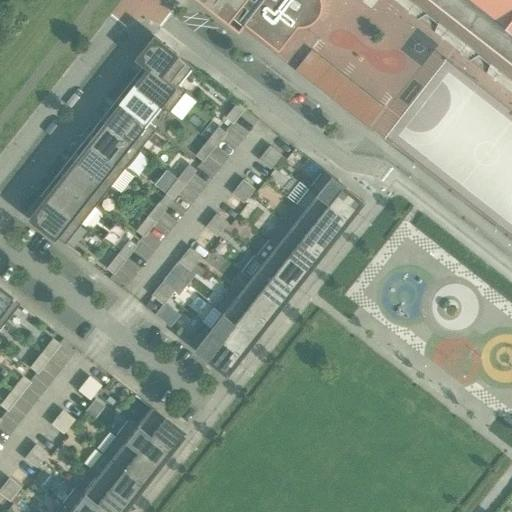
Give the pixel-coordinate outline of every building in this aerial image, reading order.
[(322,0),(205,0),(229,19),(240,27),(245,22),(279,49),(298,25),(303,25),(307,25),(311,23),(314,21),(318,18),(320,14),(322,10),(323,5),(323,0),(322,0)] [(511,0),(408,0),(411,2),(459,40),(464,44),(478,55),(489,64),(511,81),(511,0)] [(178,85),(193,67),(155,36),(139,56),(185,92),(186,92),(178,85)] [(384,106),(311,49),(294,70),(367,127),(384,106)] [(185,92),(139,56),(139,57),(145,61),(130,80),(170,111),(185,92)] [(170,111),(130,80),(116,98),(155,130),(156,129),(148,123),(162,106),(170,112),(170,111)] [(155,130),(116,98),(101,117),(140,149),(155,130)] [(233,122),(244,108),(237,103),(227,117),(233,122)] [(140,149),(101,117),(86,136),(126,168),(140,149)] [(214,146),(225,132),(219,127),(208,141),(214,146)] [(126,168),(86,136),(71,155),(111,186),(126,168)] [(203,160),(214,146),(208,141),(197,155),(203,160)] [(280,154),(270,146),(265,152),(275,160),(280,154)] [(275,160),(265,152),(260,159),(270,167),(275,160)] [(111,186),(71,155),(56,174),(96,205),(111,186)] [(185,183),(195,170),(189,165),(178,178),(185,183)] [(363,201),(323,170),(309,187),(349,218),(363,201)] [(96,205),(56,174),(41,193),(81,224),(96,205)] [(174,197),(185,183),(178,178),(167,192),(174,197)] [(254,188),(243,180),(238,186),(249,194),(254,188)] [(249,194),(238,186),(233,193),(243,201),(249,194)] [(349,218),(309,187),(309,188),(316,194),(304,209),(297,203),(296,204),(335,235),(349,218)] [(81,224),(41,193),(26,212),(65,243),(81,224)] [(155,221),(166,207),(159,202),(148,216),(155,221)] [(335,235),(296,204),(283,221),(322,252),(335,235)] [(227,222),(216,214),(211,220),(222,228),(227,222)] [(144,235),(155,221),(148,216),(138,230),(144,235)] [(222,228),(211,220),(206,226),(217,235),(222,228)] [(322,252),(283,221),(269,238),(308,269),(322,252)] [(308,269),(269,238),(256,255),(295,286),(308,269)] [(125,259),(136,245),(130,240),(119,254),(125,259)] [(200,256),(190,248),(185,254),(195,262),(200,256)] [(114,273),(125,259),(119,254),(108,268),(114,273)] [(195,262),(185,254),(180,260),(190,269),(195,262)] [(295,286),(256,255),(255,256),(263,262),(250,278),(282,303),(295,286)] [(282,303),(250,278),(238,294),(230,288),(229,289),(268,320),(282,303)] [(173,290),(163,282),(158,288),(168,296),(173,290)] [(18,303),(0,288),(0,320),(3,323),(18,303)] [(168,296),(158,288),(153,294),(163,303),(168,296)] [(268,320),(229,289),(216,306),(255,337),(268,320)] [(255,337),(216,306),(215,307),(223,313),(211,328),(203,322),(203,323),(242,354),(255,337)] [(242,354),(203,323),(188,341),(228,372),(242,354)] [(47,358),(58,344),(51,339),(41,353),(47,358)] [(36,371),(47,358),(41,353),(30,366),(36,371)] [(17,395),(28,382),(22,377),(11,390),(17,395)] [(98,385),(88,377),(83,383),(93,391),(98,385)] [(93,391),(83,383),(78,389),(88,398),(93,391)] [(6,409),(17,395),(11,390),(0,404),(6,409)] [(181,431),(149,406),(136,423),(128,417),(128,418),(167,449),(181,431)] [(72,419),(61,410),(56,417),(67,425),(72,419)] [(67,425),(56,417),(51,423),(62,431),(67,425)] [(167,449),(128,418),(114,435),(153,466),(167,449)] [(153,466),(114,435),(101,452),(140,483),(153,466)] [(45,453),(35,444),(30,451),(40,459),(45,453)] [(40,459),(30,451),(24,457),(35,465),(40,459)] [(140,483),(101,452),(88,469),(127,500),(140,483)] [(117,511),(127,500),(88,469),(87,470),(95,476),(82,491),(75,485),(74,486),(106,511),(117,511)] [(18,487),(8,478),(3,485),(13,493),(18,487)] [(13,493),(3,485),(0,488),(0,492),(8,499),(13,493)] [(106,511),(74,486),(61,503),(72,511),(106,511)] [(72,511),(61,503),(53,511),(72,511)]
